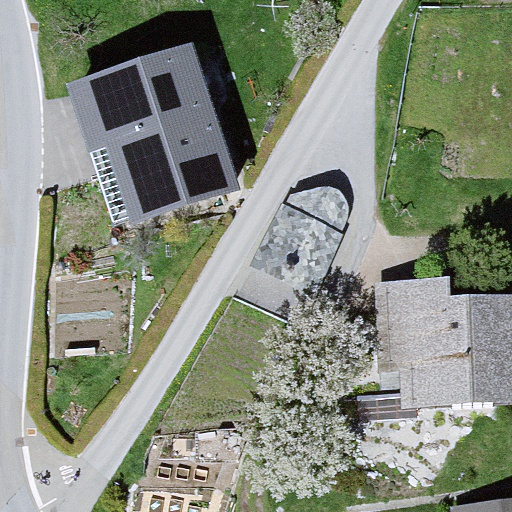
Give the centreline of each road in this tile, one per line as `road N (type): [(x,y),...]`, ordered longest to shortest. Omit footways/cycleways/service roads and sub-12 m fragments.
road 1 (residential): [(11,507),(86,481),(235,278),(390,0)]
road 2 (tertiary): [(0,325),(12,126),(0,33)]
